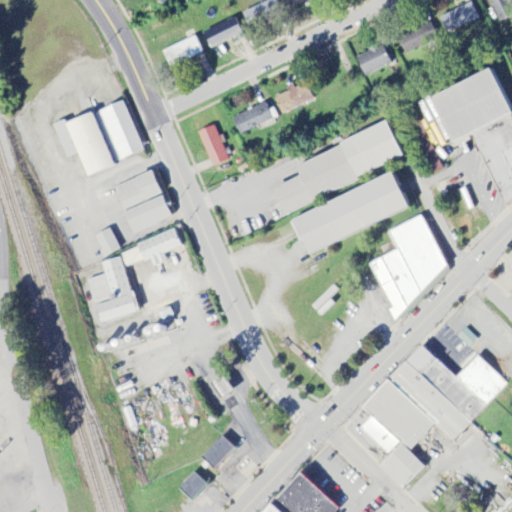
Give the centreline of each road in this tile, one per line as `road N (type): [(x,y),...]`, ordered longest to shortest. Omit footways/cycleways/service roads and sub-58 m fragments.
road 1 (residential): [(413,511),(305,420),(256,357),(120,42),(92,0)]
road 2 (residential): [(239,511),(511,226)]
road 3 (residential): [(153,117),(393,0)]
road 4 (residential): [(511,319),(465,275),(394,128)]
road 5 (residential): [(53,511),(0,340)]
